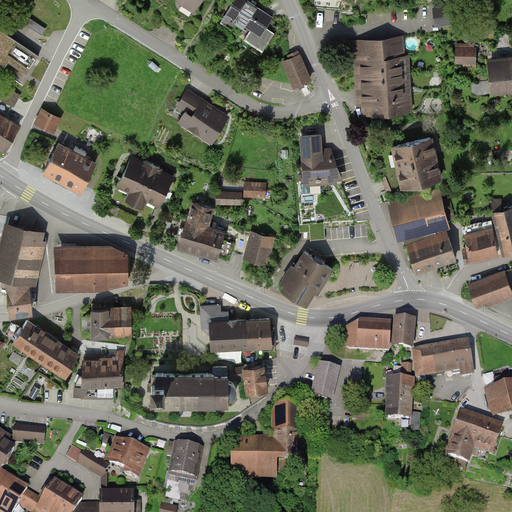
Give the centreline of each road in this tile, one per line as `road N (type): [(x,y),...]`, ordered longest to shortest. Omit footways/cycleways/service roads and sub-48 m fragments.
road 1 (residential): [(329,318),(308,364),(277,399),(204,441),(0,404)]
road 2 (residential): [(333,100),(299,112),(243,101),(84,0)]
road 3 (residential): [(333,100),(409,299)]
road 4 (primary): [(0,175),(169,261)]
road 5 (residential): [(0,318),(139,283),(169,261)]
road 6 (primary): [(169,261),(284,311),(329,318)]
